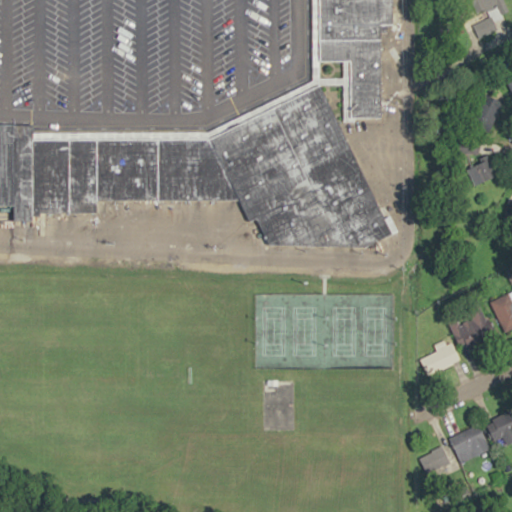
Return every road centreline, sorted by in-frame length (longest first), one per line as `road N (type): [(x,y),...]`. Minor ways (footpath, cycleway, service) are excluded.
road 1 (residential): [(403,0),(397,255),(378,261),(0,243)]
road 2 (residential): [(296,0),(294,70),(245,101),(184,120),(0,116)]
